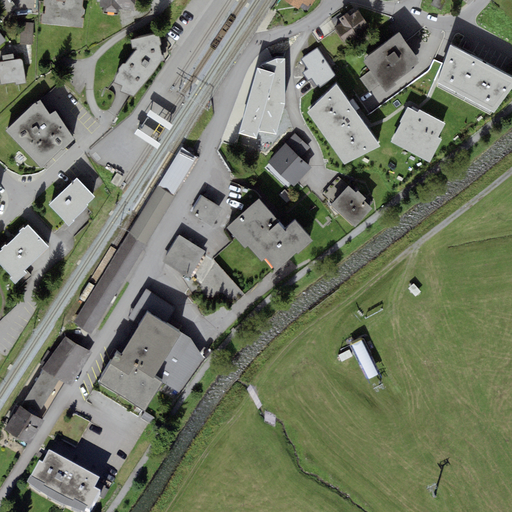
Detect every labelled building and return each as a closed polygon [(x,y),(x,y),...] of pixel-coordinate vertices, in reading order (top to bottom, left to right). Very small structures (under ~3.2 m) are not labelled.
[(18,8),(12,0),(0,0),(0,18),(1,20),(18,8)] [(43,0),(43,7),(45,7),(45,15),(41,15),(41,23),(83,28),(85,11),(82,8),(83,1),(89,1),(89,0),(43,0)] [(118,3),(134,5),(134,0),(96,0),(101,1),(100,9),(117,11),(118,3)] [(282,0),(298,10),(302,3),(308,7),(309,4),(312,6),(315,0),(282,0)] [(431,0),(430,3),(443,8),(446,0),(431,0)] [(334,28),(344,42),(368,25),(358,11),(350,17),(347,13),(339,19),(342,23),(334,28)] [(32,45),(33,23),(20,23),(20,45),(32,45)] [(158,33),(131,40),(132,48),(137,47),(137,49),(136,50),(125,64),(123,63),(119,68),(119,72),(117,74),(113,82),(122,86),(120,91),(133,96),(161,61),(165,60),(164,55),(162,55),(159,45),(161,44),(158,33)] [(367,59),(363,61),(386,93),(397,86),(394,82),(412,70),(411,68),(420,62),(400,33),(365,57),(367,59)] [(511,87),(511,78),(449,45),(437,83),(494,112),(511,87)] [(317,86),(319,85),(320,87),(336,76),(317,48),(302,59),(309,69),(307,71),(303,73),(308,80),(311,78),(317,86)] [(15,85),(26,83),(22,61),(22,60),(19,59),(14,60),(13,54),(2,56),(3,62),(0,62),(0,79),(1,85),(15,82),(15,85)] [(259,68),(257,68),(239,133),(257,138),(258,132),(276,134),(285,104),(285,59),(277,59),(261,65),(259,68)] [(370,92),(380,85),(370,71),(360,78),(370,92)] [(336,85),(307,112),(345,165),(380,146),(336,85)] [(74,140),(56,111),(50,115),(40,101),(35,103),(6,131),(40,169),(61,149),(63,151),(74,140)] [(418,113),(407,107),(400,122),(401,123),(391,142),(430,163),(442,140),(438,137),(445,124),(419,110),(418,113)] [(295,134),(268,163),(294,186),(311,167),(301,158),(310,148),(295,134)] [(158,185),(175,195),(198,157),(181,147),(158,185)] [(67,225),(95,197),(76,178),(48,205),(67,225)] [(336,178),(323,192),(331,200),(344,186),(336,178)] [(127,235),(145,245),(175,195),(158,185),(127,235)] [(330,205),(355,228),(372,209),(364,201),(366,198),(358,191),(356,193),(348,186),(330,205)] [(223,209),(202,195),(191,213),(212,226),(223,209)] [(259,199),(227,228),(245,248),(248,246),(262,261),(265,258),(276,270),(297,252),(298,253),(312,240),(295,221),(284,230),(278,223),(279,222),(259,199)] [(26,274),(24,271),(48,247),(28,226),(0,252),(0,264),(12,277),(10,279),(15,284),(26,274)] [(91,334),(145,245),(127,235),(74,323),(91,334)] [(206,251),(179,235),(162,262),(189,278),(206,251)] [(243,293),(211,255),(198,266),(206,275),(201,279),(210,290),(215,286),(229,304),(243,293)] [(175,308),(146,290),(128,318),(139,325),(148,312),(165,323),(175,308)] [(117,352),(99,381),(145,410),(162,383),(179,392),(203,359),(191,339),(165,323),(148,312),(139,325),(121,356),(117,352)] [(66,337),(41,369),(44,371),(59,379),(71,385),(91,353),(66,337)] [(375,376),(382,373),(365,338),(351,345),(368,379),(375,376)] [(422,375),(410,358),(391,371),(404,388),(422,375)] [(44,371),(22,408),(36,416),(59,379),(44,371)] [(29,444),(43,420),(36,416),(22,408),(20,406),(5,430),(29,444)] [(76,446),(90,422),(74,413),(60,437),(76,446)] [(99,476),(49,450),(42,462),(40,461),(27,481),(36,489),(50,498),(82,511),(85,508),(90,510),(101,491),(93,487),(99,476)]
